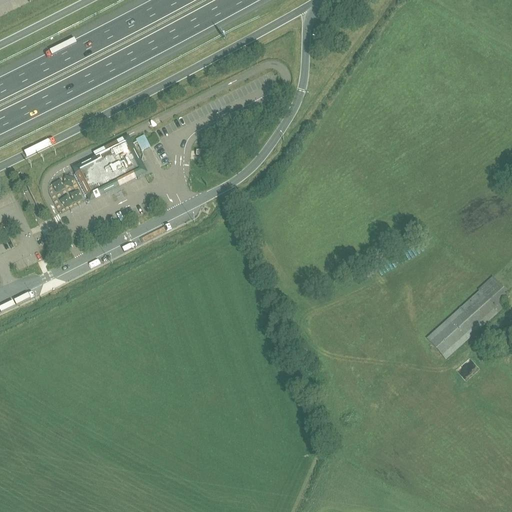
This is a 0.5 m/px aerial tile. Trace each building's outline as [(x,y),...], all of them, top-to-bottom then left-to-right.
[(87,80),(89,88),(101,85),(99,77),(87,80)] [(137,139),(143,149),(151,145),(145,135),(137,139)] [(94,158),(73,168),(90,202),(147,173),(128,136),(93,154),(94,158)] [(171,219),(175,227),(190,220),(186,212),(171,219)] [(502,304),(510,297),(493,278),(479,291),(480,292),(428,340),(446,360),(505,306),(502,304)] [(511,323),(495,335),(500,343),(511,334),(511,323)]
